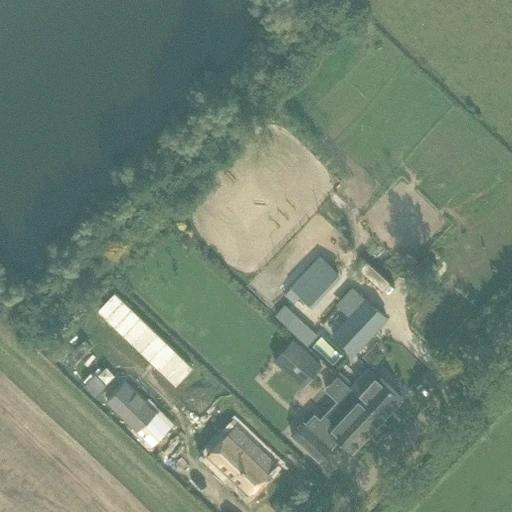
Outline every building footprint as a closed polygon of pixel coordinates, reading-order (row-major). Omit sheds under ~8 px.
[(293,281),(289,286),(308,305),(313,300),(338,274),(318,255),(293,281)] [(353,353),(386,318),(353,287),(340,300),(352,311),(332,333),(353,353)] [(303,344),(313,334),(293,313),(282,323),(303,344)] [(139,316),(122,334),(175,383),(191,366),(139,316)] [(292,340),(274,359),(304,385),(321,365),(292,340)] [(376,374),(368,366),(352,383),(352,382),(347,387),(381,420),(386,414),(401,397),(387,384),(376,374)] [(95,374),(84,386),(95,396),(106,384),(95,374)] [(135,378),(117,396),(149,427),(167,408),(155,397),(156,396),(147,388),(146,389),(135,378)] [(381,420),(347,387),(339,379),(328,391),(336,399),(370,431),(381,420)] [(352,450),(369,432),(370,431),(336,399),(318,419),(314,416),(293,438),(317,460),(337,437),(352,450)] [(218,436),(199,456),(230,485),(234,481),(248,494),(277,464),(236,425),(222,440),(218,436)]
